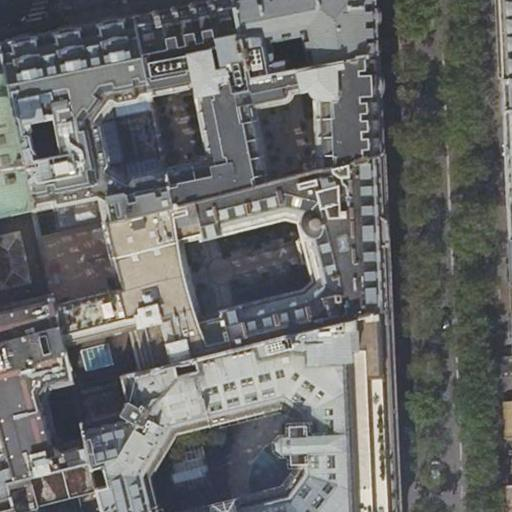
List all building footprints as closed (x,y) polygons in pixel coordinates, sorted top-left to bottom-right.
[(211,0),(191,4),(133,16),(169,206),(269,181),(255,106),(284,102),(288,100),(290,99),(291,96),(292,95),(292,92),(292,90),(303,89),(304,91),(305,93),(308,96),(311,98),(314,98),(317,169),(382,153),(379,91),(377,53),(249,79),(230,0),(211,0)] [(230,0),(249,79),(377,53),(375,15),(374,0),(230,0)] [(511,0),(497,0),(499,28),(503,110),(511,108),(511,0)] [(71,29),(0,42),(0,50),(35,208),(42,238),(169,206),(133,16),(71,29)] [(0,217),(35,208),(0,50),(0,217)] [(511,108),(503,110),(505,177),(508,239),(511,238),(511,108)] [(317,169),(269,181),(169,206),(42,238),(74,388),(389,308),(387,267),(384,206),(382,153),(317,169)] [(74,388),(42,238),(35,208),(0,217),(0,448),(8,482),(8,483),(89,462),(74,388)] [(392,359),(389,308),(74,388),(89,462),(101,511),(398,511),(397,474),(392,359)] [(101,511),(89,462),(8,483),(15,511),(101,511)] [(15,511),(8,483),(8,482),(0,483),(0,511),(15,511)]
